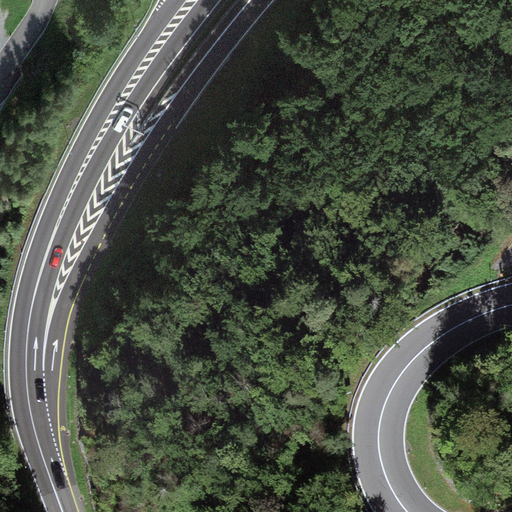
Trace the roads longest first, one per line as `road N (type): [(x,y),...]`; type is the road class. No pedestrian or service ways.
road 1 (tertiary): [(36,438),(79,272),(167,120),(262,0)]
road 2 (primary): [(36,438),(27,335),(54,231),(112,115),(191,0)]
road 3 (primary): [(511,304),(433,341),(388,394),(378,449),(406,511)]
